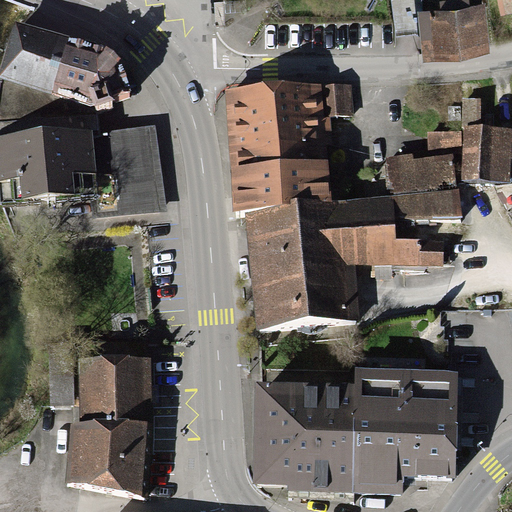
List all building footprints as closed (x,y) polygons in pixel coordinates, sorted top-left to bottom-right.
[(511,0),(494,0),(497,14),(511,11),(511,0)] [(223,2),(224,13),(246,12),(246,1),(223,2)] [(223,2),(214,2),(215,25),(224,25),(224,13),(223,2)] [(479,5),(422,11),(427,57),(483,51),(479,5)] [(104,46),(13,17),(0,57),(0,121),(95,115),(130,95),(118,56),(104,46)] [(480,99),(463,98),(462,136),(480,135),(480,99)] [(348,99),(227,103),(229,180),(327,177),(325,131),(349,131),(348,99)] [(155,131),(90,139),(95,200),(97,220),(165,211),(155,131)] [(462,136),(426,138),(427,157),(457,155),(459,192),(511,189),(510,161),(511,160),(511,139),(509,139),(508,134),(480,135),(462,136)] [(90,139),(0,144),(0,205),(95,200),(90,139)] [(450,167),(385,170),(389,230),(454,226),(450,167)] [(327,177),(229,180),(232,218),(246,218),(326,214),(327,177)] [(389,250),(385,207),(326,214),(246,218),(257,338),(356,329),(351,273),(418,267),(416,248),(389,250)] [(152,359),(80,357),(72,484),(149,498),(152,423),(152,359)] [(353,370),(353,384),(352,493),(401,494),(401,477),(455,477),(457,374),(353,370)] [(50,374),(25,374),(23,425),(49,426),(50,374)] [(353,384),(252,384),(251,488),(352,493),(353,384)]
